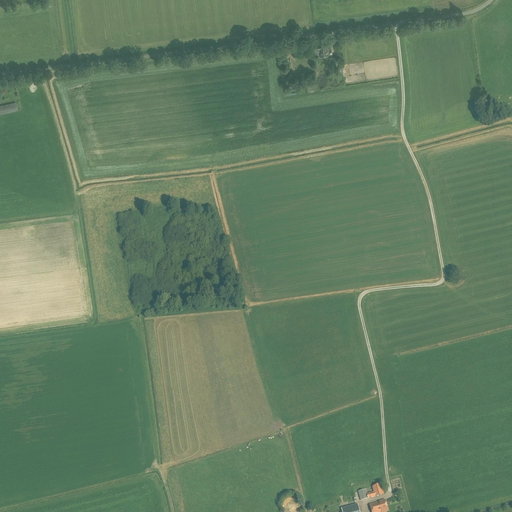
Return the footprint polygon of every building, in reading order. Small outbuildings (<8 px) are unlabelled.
[(318,45),(318,49),(319,49),(320,57),(329,56),(328,48),(330,48),(329,43),(318,45)] [(0,105),(0,114),(20,110),(18,102),(0,105)] [(358,492),(361,501),(368,499),(384,495),(381,485),(372,487),(374,493),(368,494),(366,490),(358,492)] [(370,505),(371,511),(388,511),(385,500),(379,502),(370,505)] [(337,511),(359,511),(357,502),(336,507),(337,511)]
